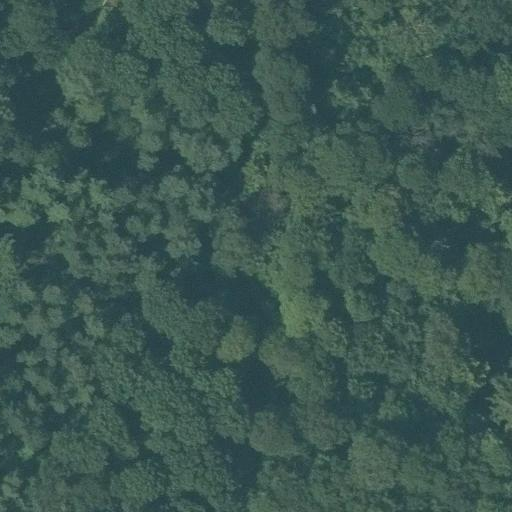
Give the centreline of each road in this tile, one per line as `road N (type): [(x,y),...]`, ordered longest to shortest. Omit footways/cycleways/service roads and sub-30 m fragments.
road 1 (track): [(511,335),(330,511)]
road 2 (track): [(0,213),(102,0)]
